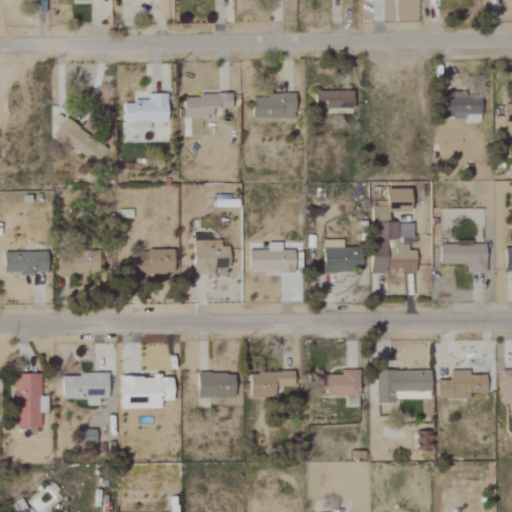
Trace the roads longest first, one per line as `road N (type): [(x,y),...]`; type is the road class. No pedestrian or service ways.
road 1 (residential): [(511,321),(0,325)]
road 2 (residential): [(0,44),(511,41)]
